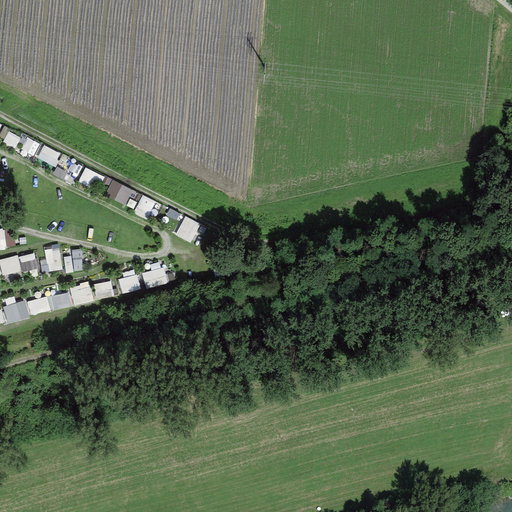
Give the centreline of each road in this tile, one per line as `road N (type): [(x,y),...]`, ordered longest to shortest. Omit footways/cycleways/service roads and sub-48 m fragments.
road 1 (track): [(0,114),(254,242),(306,240),(511,199)]
road 2 (track): [(0,364),(511,228)]
road 3 (track): [(334,275),(511,213)]
